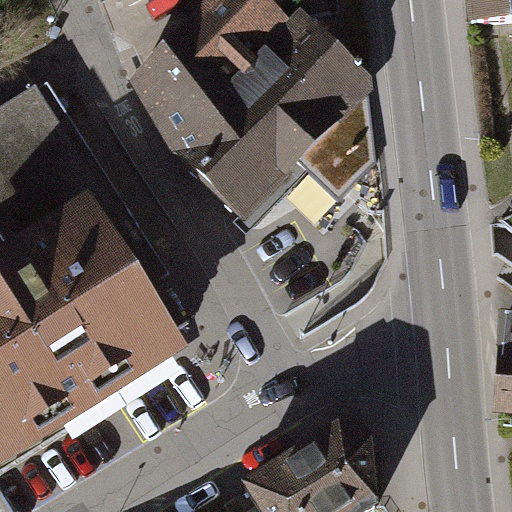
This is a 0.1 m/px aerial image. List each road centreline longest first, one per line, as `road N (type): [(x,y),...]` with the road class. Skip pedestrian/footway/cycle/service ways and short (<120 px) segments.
road 1 (residential): [(299,387),(71,0)]
road 2 (secondary): [(412,0),(449,343)]
road 3 (residential): [(299,387),(114,511)]
road 4 (secondary): [(449,343),(461,511)]
road 5 (residential): [(449,343),(406,347),(299,387)]
